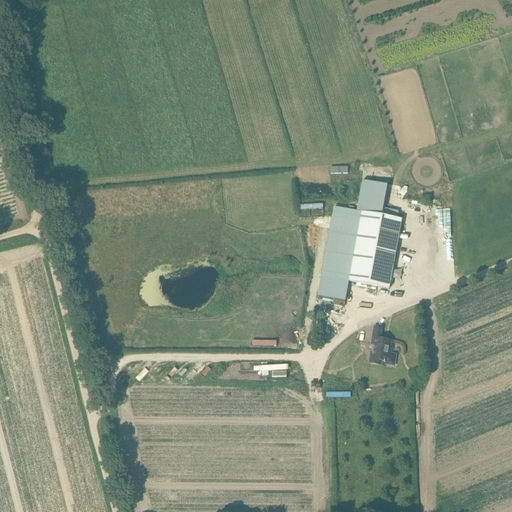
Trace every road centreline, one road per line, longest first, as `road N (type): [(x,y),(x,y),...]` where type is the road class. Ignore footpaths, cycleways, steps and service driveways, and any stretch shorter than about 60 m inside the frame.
road 1 (track): [(113,511),(40,227)]
road 2 (track): [(40,227),(0,63)]
